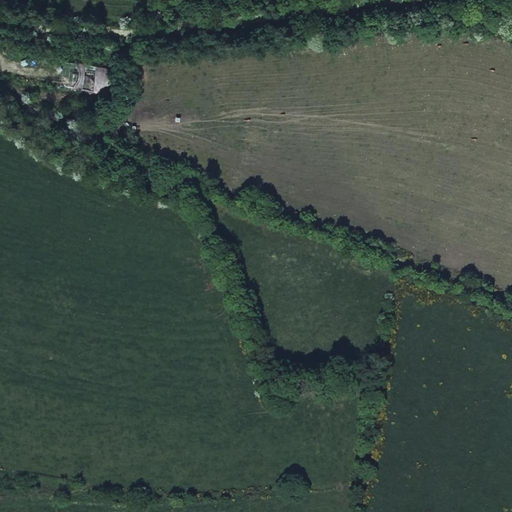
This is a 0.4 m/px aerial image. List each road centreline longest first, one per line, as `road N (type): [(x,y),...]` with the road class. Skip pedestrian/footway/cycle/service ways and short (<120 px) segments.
road 1 (track): [(0,91),(147,172),(511,306)]
road 2 (track): [(0,23),(125,41),(410,0)]
